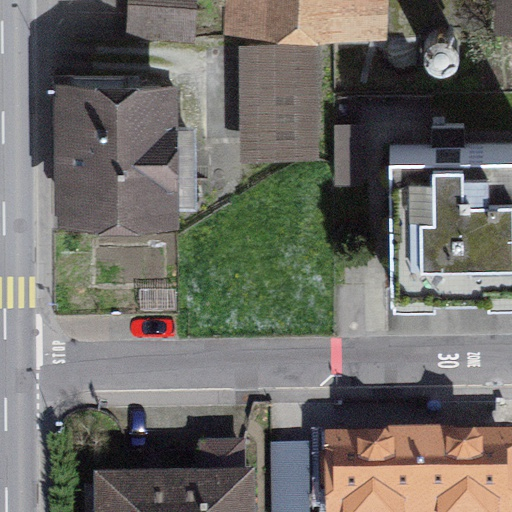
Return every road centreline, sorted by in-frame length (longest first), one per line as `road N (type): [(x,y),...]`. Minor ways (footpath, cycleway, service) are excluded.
road 1 (residential): [(5,366),(511,364)]
road 2 (secondary): [(2,0),(5,366)]
road 3 (secondary): [(5,366),(6,511)]
